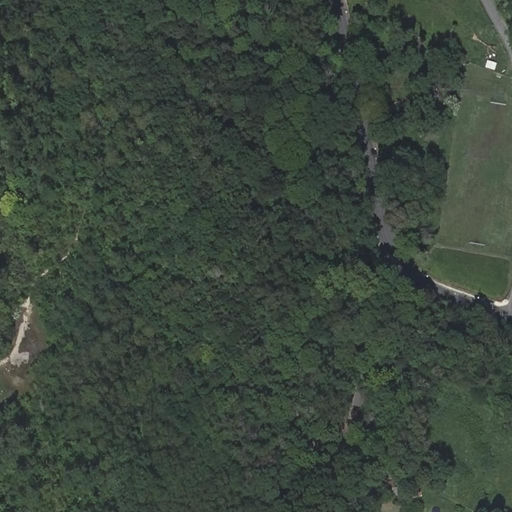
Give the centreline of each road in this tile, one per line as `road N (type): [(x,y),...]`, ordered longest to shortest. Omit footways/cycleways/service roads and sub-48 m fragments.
road 1 (residential): [(326,511),(356,389),(362,266),(379,242)]
road 2 (residential): [(331,0),(379,242)]
road 3 (residential): [(379,242),(415,282),(511,318)]
